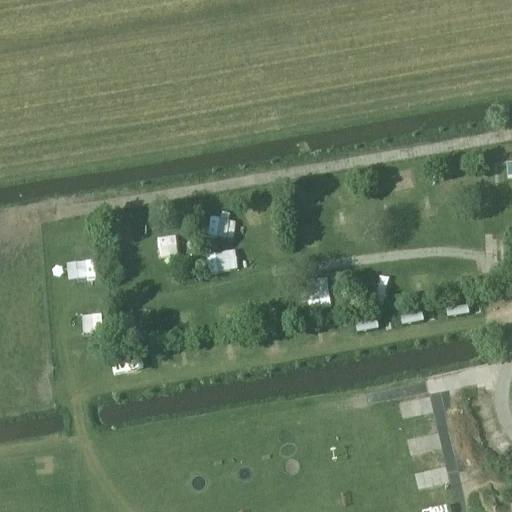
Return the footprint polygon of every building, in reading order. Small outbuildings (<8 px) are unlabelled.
[(212,233),(230,237),(233,219),(214,216),(212,233)] [(297,225),(300,246),(319,243),(316,222),(297,225)] [(160,237),(162,256),(180,254),(179,235),(160,237)] [(208,254),(210,274),(239,271),(237,252),(208,254)] [(329,278),(310,283),(317,310),(336,305),(329,278)]
